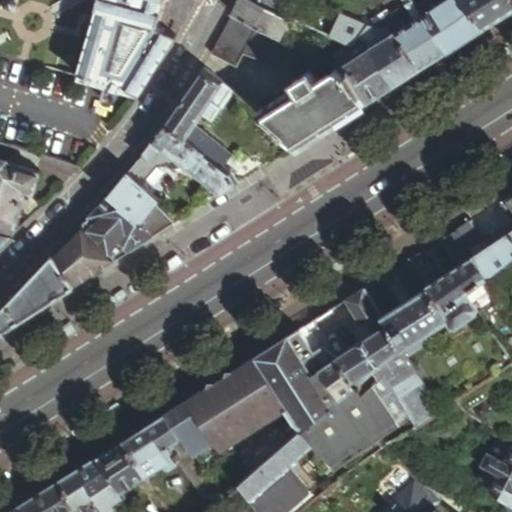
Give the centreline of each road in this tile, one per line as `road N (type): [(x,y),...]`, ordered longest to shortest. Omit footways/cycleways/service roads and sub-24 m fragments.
road 1 (unclassified): [(218,0),(131,142),(0,273)]
road 2 (primary): [(0,429),(290,245)]
road 3 (primary): [(511,78),(396,157),(290,245)]
road 4 (primary): [(290,245),(511,123)]
